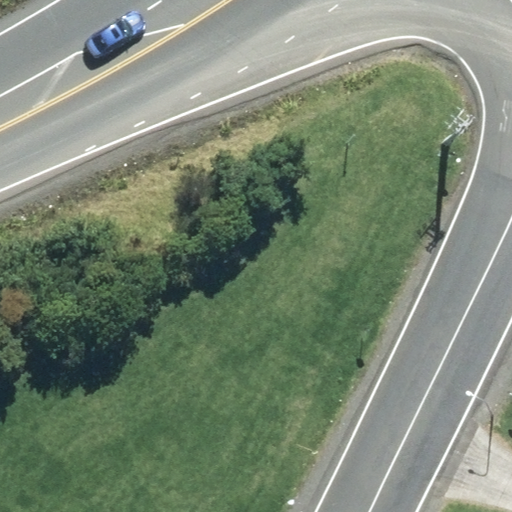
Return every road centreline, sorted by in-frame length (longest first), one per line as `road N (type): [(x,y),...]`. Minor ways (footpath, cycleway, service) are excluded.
road 1 (tertiary): [(511,222),(382,511)]
road 2 (secondary): [(178,0),(51,85),(0,106)]
